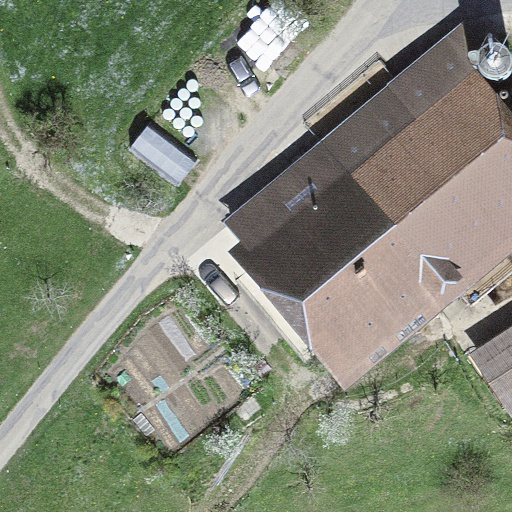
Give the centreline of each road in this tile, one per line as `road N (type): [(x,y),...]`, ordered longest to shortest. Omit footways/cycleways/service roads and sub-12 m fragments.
road 1 (track): [(0,447),(376,0)]
road 2 (track): [(182,233),(301,391),(214,511)]
road 3 (track): [(165,253),(61,189),(0,115)]
road 4 (track): [(301,391),(367,401),(476,336)]
